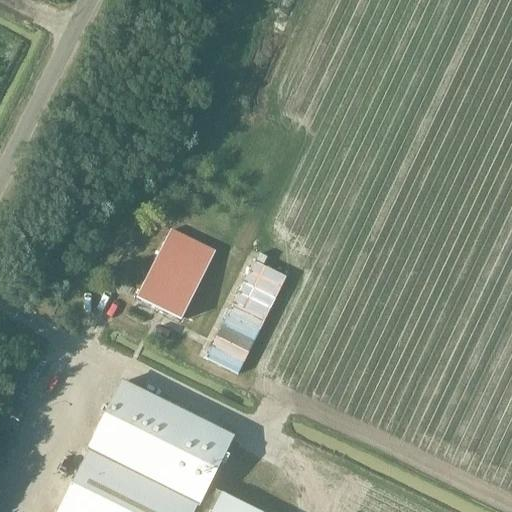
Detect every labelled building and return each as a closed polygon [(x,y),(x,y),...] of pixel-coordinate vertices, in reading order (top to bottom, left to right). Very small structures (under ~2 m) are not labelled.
[(171,230),(135,302),(178,323),(214,251),(171,230)] [(247,274),(279,290),(285,280),(252,264),(247,274)] [(247,274),(242,285),(274,301),(279,290),(247,274)] [(274,301),(242,285),(237,295),(269,311),(274,301)] [(231,306),(263,322),(269,311),(237,295),(231,306)] [(231,306),(226,317),(258,333),(263,322),(231,306)] [(226,317),(221,328),(253,344),(258,333),(226,317)] [(253,344),(221,328),(215,338),(247,354),(253,344)] [(242,365),(247,354),(215,338),(210,349),(242,365)] [(242,365),(210,349),(204,360),(237,376),(242,365)] [(207,489),(233,438),(120,382),(57,511),(255,511),(220,494),(220,495),(207,489)]
